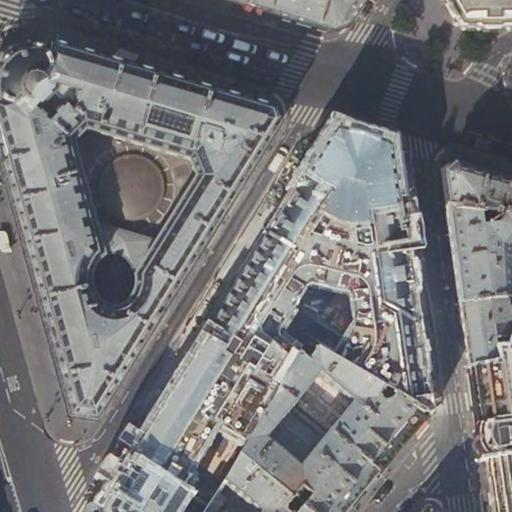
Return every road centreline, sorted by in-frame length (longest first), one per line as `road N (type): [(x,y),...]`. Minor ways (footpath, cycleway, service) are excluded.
road 1 (tertiary): [(15,498),(95,469),(326,90)]
road 2 (secondary): [(12,0),(326,90)]
road 3 (residential): [(422,117),(413,146),(451,435)]
